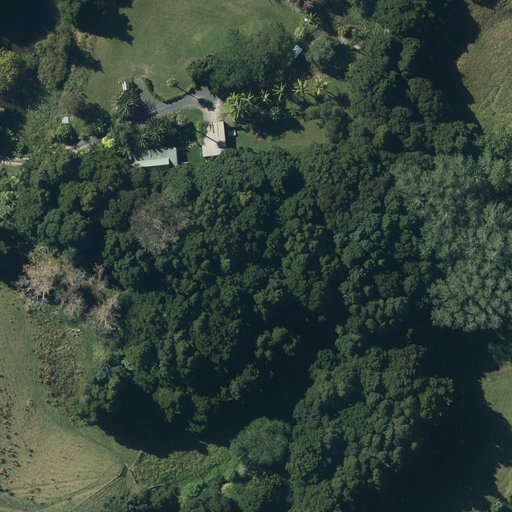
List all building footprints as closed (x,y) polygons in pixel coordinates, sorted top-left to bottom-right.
[(311,59),(296,43),(280,58),(295,74),(311,59)] [(76,117),(61,117),(61,126),(76,126),(76,117)] [(223,122),(200,123),(201,165),(225,164),(223,122)] [(241,140),(227,141),(227,156),(242,156),(241,140)] [(177,149),(124,152),(125,170),(178,166),(177,149)]
